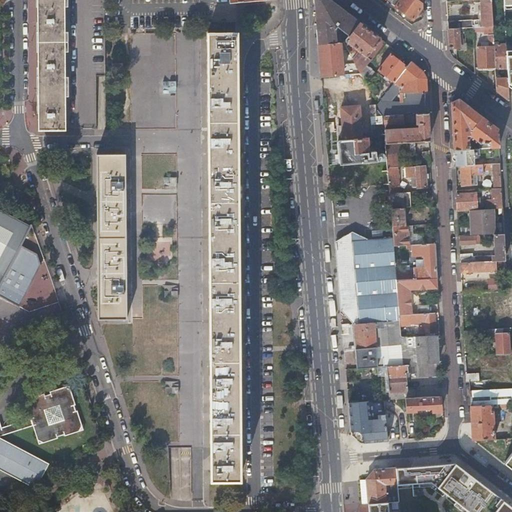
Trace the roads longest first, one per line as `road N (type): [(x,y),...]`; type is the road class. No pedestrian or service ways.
road 1 (secondary): [(328,458),(297,0)]
road 2 (residential): [(157,511),(137,490),(20,137)]
road 3 (residential): [(454,439),(435,58)]
road 4 (unclassified): [(501,116),(511,329)]
road 5 (residential): [(20,137),(19,0)]
road 6 (residential): [(328,458),(454,439)]
